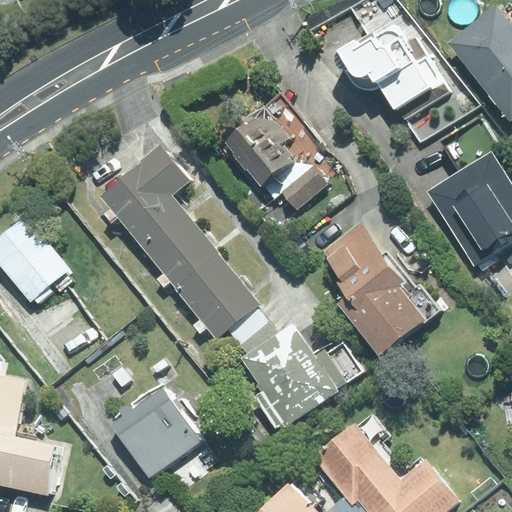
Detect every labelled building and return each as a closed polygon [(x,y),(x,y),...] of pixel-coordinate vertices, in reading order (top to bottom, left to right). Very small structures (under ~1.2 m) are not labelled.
[(511,19),(501,5),(452,43),(511,119),(511,19)] [(402,110),(446,82),(429,57),(421,62),(398,25),(382,35),(380,32),(340,57),(359,87),(367,82),(373,91),(385,84),(402,110)] [(281,121),(278,120),(269,119),(264,118),(240,115),(237,140),(229,146),(263,190),(301,160),(288,143),(295,138),(281,121)] [(105,196),(220,340),(264,304),(177,195),(196,181),(168,146),(105,196)] [(511,174),(497,151),(433,192),(479,265),(511,243),(511,174)] [(75,269),(31,215),(0,239),(0,258),(35,302),(75,269)] [(345,303),(385,355),(432,320),(406,285),(410,282),(364,221),(324,251),(357,294),(345,303)] [(263,401),(282,431),(355,383),(331,347),(319,355),(298,323),(244,360),(269,397),(263,401)] [(30,378),(0,372),(0,482),(52,493),(62,445),(18,436),(30,378)] [(205,440),(166,384),(113,421),(152,477),(205,440)] [(362,424),(321,456),(358,503),(363,499),(373,511),(452,511),(464,503),(430,460),(405,479),(362,424)] [(326,511),(297,483),(268,511),(326,511)]
